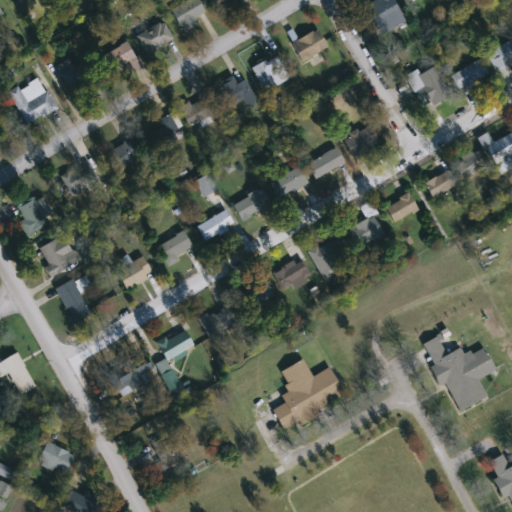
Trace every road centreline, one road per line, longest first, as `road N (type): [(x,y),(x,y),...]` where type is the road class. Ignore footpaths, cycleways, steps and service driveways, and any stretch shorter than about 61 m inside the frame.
road 1 (residential): [(61,367),(511,93)]
road 2 (residential): [(300,0),(0,176)]
road 3 (tertiary): [(0,259),(140,511)]
road 4 (residential): [(368,418),(402,400),(418,409),(472,511)]
road 5 (residential): [(422,147),(335,0)]
road 6 (residential): [(368,418),(292,456),(281,454),(265,428)]
